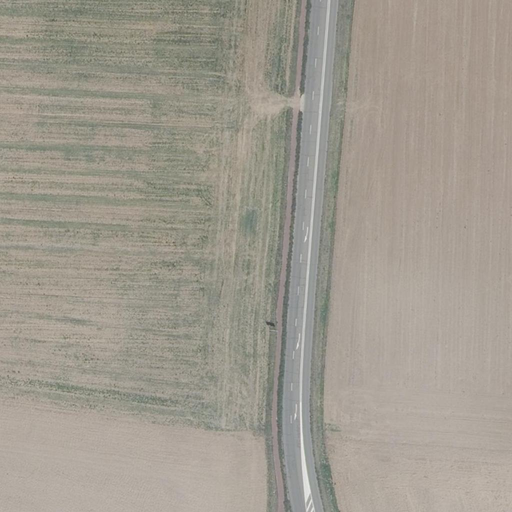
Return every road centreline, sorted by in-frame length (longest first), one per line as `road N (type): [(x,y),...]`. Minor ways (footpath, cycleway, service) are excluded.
road 1 (secondary): [(300,441),(296,386),(329,0)]
road 2 (track): [(297,104),(0,80)]
road 3 (track): [(0,260),(284,287)]
road 4 (track): [(0,402),(276,441)]
